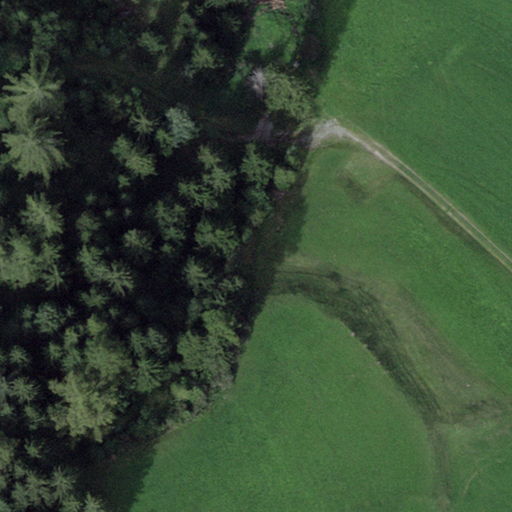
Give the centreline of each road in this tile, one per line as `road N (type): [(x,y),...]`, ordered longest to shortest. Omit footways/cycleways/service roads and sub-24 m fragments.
road 1 (track): [(511,267),(390,157),(329,122),(332,0)]
road 2 (track): [(329,122),(200,103),(88,59),(0,71)]
